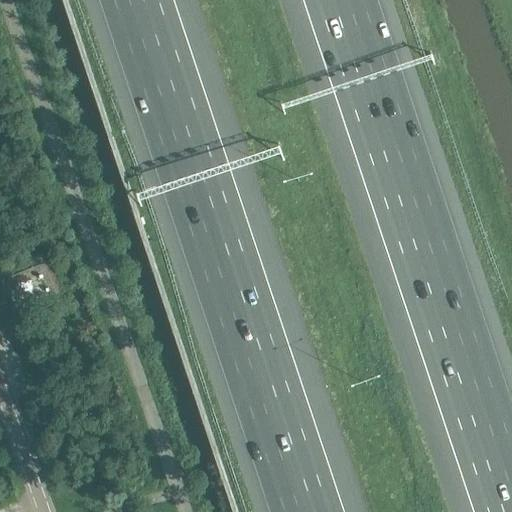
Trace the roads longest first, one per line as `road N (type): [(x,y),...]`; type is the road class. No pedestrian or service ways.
road 1 (motorway): [(510,511),(341,0)]
road 2 (motorway): [(138,0),(307,511)]
road 3 (tertiary): [(44,511),(0,387)]
